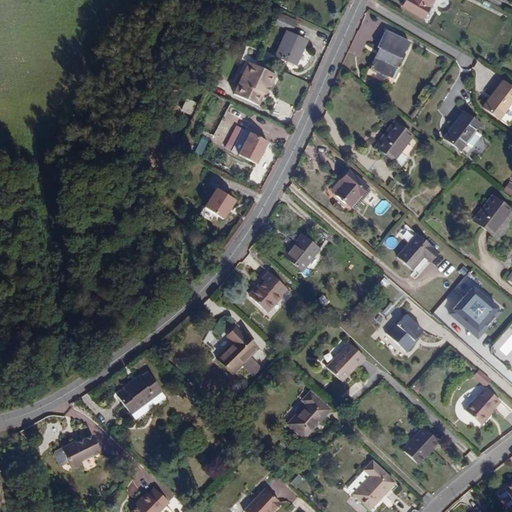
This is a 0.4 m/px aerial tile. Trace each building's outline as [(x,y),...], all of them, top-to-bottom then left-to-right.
[(432,0),(405,0),(401,6),(422,18),(432,0)] [(290,31),(293,23),(276,15),(272,22),(290,31)] [(389,77),(393,68),(395,69),(400,59),(409,42),(384,30),(376,48),(378,49),(381,50),(378,57),(375,56),(370,68),(389,77)] [(295,65),(305,41),(285,32),(275,56),(295,65)] [(277,75),(250,62),(235,93),(258,105),(264,94),(267,96),(277,75)] [(482,107),(498,119),(511,101),(511,89),(502,82),(482,107)] [(480,125),(463,112),(443,138),(460,151),(480,125)] [(375,147),(393,161),(412,136),(394,123),(375,147)] [(258,165),(269,142),(251,133),(243,130),(232,152),(240,156),(258,165)] [(340,179),(342,181),(332,192),(349,207),(366,188),(347,171),(340,179)] [(342,181),(340,179),(330,190),(332,192),(342,181)] [(225,221),(237,202),(218,190),(206,209),(225,221)] [(510,210),(492,196),(473,220),(491,234),(510,210)] [(381,216),(390,205),(383,199),(374,209),(381,216)] [(285,258),(301,271),(319,250),(300,234),(294,242),(296,244),(285,258)] [(429,262),(437,253),(417,235),(398,258),(412,270),(423,257),(429,262)] [(296,244),(294,242),(283,256),(285,258),(296,244)] [(266,313),(280,297),(280,296),(286,290),(270,274),(269,274),(268,273),(261,279),(263,281),(248,296),(266,313)] [(507,309),(476,282),(450,313),(481,339),(507,309)] [(388,318),(398,309),(392,302),(382,312),(388,318)] [(380,314),(376,320),(383,326),(388,320),(380,314)] [(417,336),(423,330),(406,314),(396,324),(395,323),(385,333),(405,352),(414,342),(413,340),(417,336)] [(232,374),(258,348),(236,326),(226,336),(231,341),(216,357),(232,374)] [(327,369),(342,383),(364,359),(349,345),(327,369)] [(487,387),(493,380),(480,369),(474,376),(487,387)] [(117,395),(130,413),(160,391),(161,391),(147,372),(117,395)] [(480,424),(500,402),(484,388),(464,410),(480,424)] [(130,413),(135,420),(165,397),(160,391),(130,413)] [(303,439),(329,410),(310,392),(300,403),(303,407),(287,424),(303,439)] [(418,465),(439,443),(423,428),(402,450),(418,465)] [(100,452),(91,435),(61,448),(71,469),(82,464),(80,460),(91,455),(92,456),(100,452)] [(370,476),(353,494),(369,510),(395,483),(372,462),(364,470),(370,476)] [(130,511),(131,511),(156,511),(167,501),(153,487),(147,493),(146,491),(135,502),(137,504),(130,511)] [(272,511),(280,504),(264,489),(243,511),(244,511),(269,511),(271,511),(272,511)]
